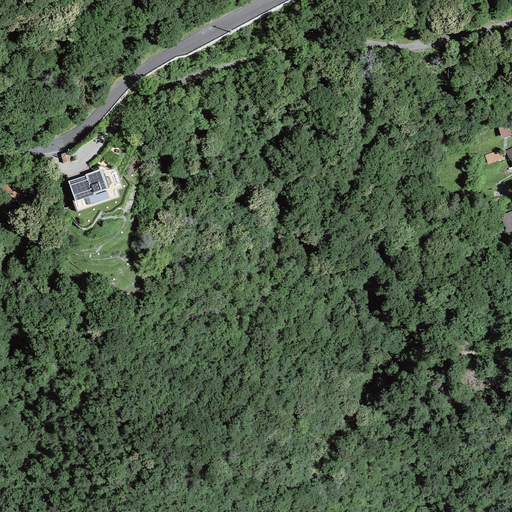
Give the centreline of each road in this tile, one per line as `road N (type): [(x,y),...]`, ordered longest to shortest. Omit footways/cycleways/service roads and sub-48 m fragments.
road 1 (unclassified): [(511,20),(413,46),(299,41),(147,99),(76,167),(59,168),(49,147)]
road 2 (tertiary): [(267,0),(144,68),(80,132),(49,147)]
